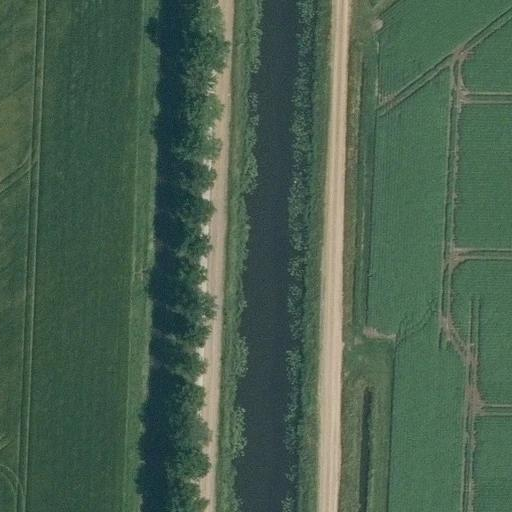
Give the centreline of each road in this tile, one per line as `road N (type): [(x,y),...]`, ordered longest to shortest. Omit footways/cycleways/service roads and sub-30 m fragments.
road 1 (track): [(202,511),(220,0)]
road 2 (track): [(327,511),(342,0)]
